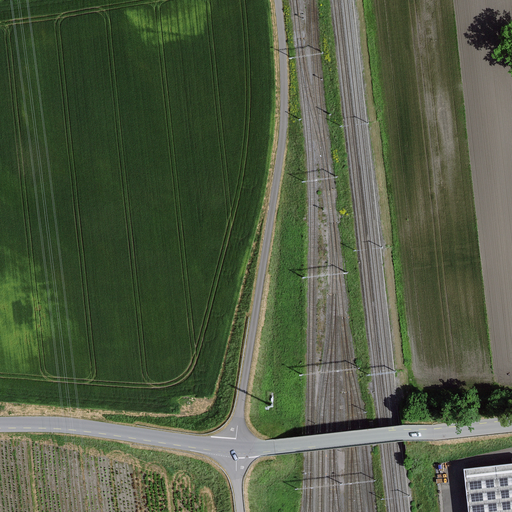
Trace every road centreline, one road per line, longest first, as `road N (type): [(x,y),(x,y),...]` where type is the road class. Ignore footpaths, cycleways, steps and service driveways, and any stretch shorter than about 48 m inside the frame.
road 1 (unclassified): [(235,446),(282,132),(277,0)]
road 2 (unclassified): [(511,425),(235,446)]
road 3 (unclassified): [(235,446),(62,423),(0,423)]
